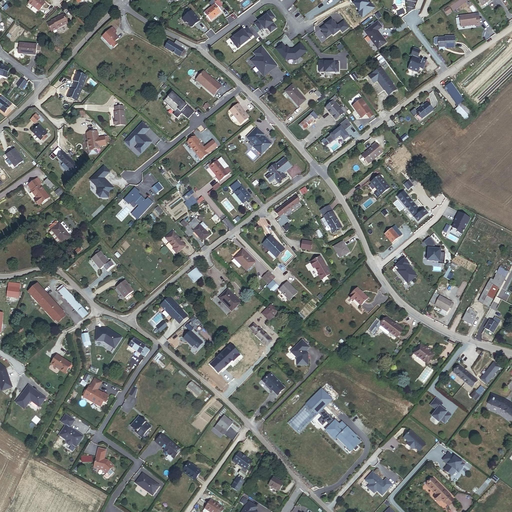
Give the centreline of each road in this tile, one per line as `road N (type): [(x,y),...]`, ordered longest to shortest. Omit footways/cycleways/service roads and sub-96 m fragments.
road 1 (residential): [(320,169),(125,320)]
road 2 (residential): [(511,27),(320,169)]
road 3 (residential): [(156,345),(99,435),(139,462),(127,479)]
road 4 (residential): [(0,127),(118,4)]
road 5 (residential): [(100,309),(75,333),(76,377),(32,450)]
road 6 (residential): [(377,270),(424,320),(511,354)]
road 7 (residential): [(130,178),(244,86)]
road 8 (residential): [(156,345),(248,425)]
